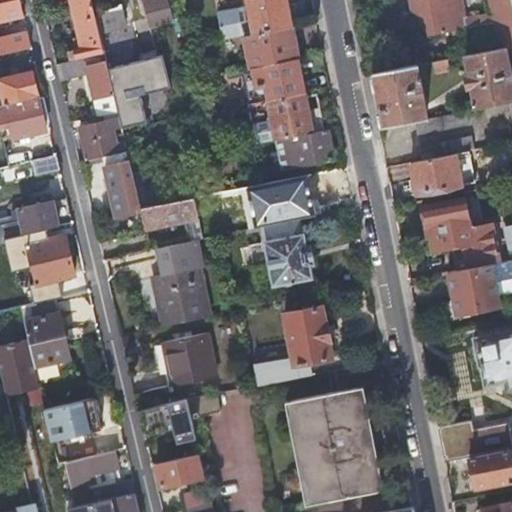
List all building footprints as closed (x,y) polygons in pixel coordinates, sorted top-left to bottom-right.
[(0,19),(23,15),(19,0),(4,0),(0,1),(0,54),(3,54),(31,47),(27,34),(3,40),(3,39),(0,39),(0,19)] [(71,0),(82,45),(69,48),(72,59),(105,51),(104,46),(92,0),(71,0)] [(144,0),(149,26),(175,22),(171,0),(144,0)] [(225,38),(247,34),(292,25),(286,0),(247,0),(248,3),(219,8),(225,38)] [(511,0),(489,0),(492,13),(465,19),(460,0),(411,0),(416,24),(423,22),(425,36),(495,23),(502,47),(505,46),(511,44),(511,0)] [(132,2),(102,9),(107,33),(138,25),(132,2)] [(247,34),(254,67),(295,58),(293,46),(296,45),(292,25),(247,34)] [(104,46),(105,51),(107,60),(119,110),(121,116),(123,127),(149,122),(129,41),(104,46)] [(511,100),(511,80),(505,46),(502,47),(466,54),(470,75),(465,75),(468,87),(472,86),(475,102),(473,102),(473,105),(475,105),(476,108),(509,101),(511,100)] [(72,59),(55,63),(59,79),(88,72),(87,64),(107,60),(105,51),(72,59)] [(450,69),(447,57),(433,60),(435,72),(450,69)] [(298,58),(295,58),(254,67),(241,69),(248,102),(250,101),(268,97),(304,90),(298,58)] [(87,64),(88,72),(98,115),(102,114),(119,110),(107,60),(87,64)] [(417,63),(373,72),(383,126),(410,120),(427,117),(424,98),(425,98),(423,86),(421,86),(420,79),(421,78),(421,75),(419,75),(417,63)] [(0,76),(0,81),(5,103),(37,95),(31,70),(0,76)] [(304,90),(268,97),(276,138),(319,130),(316,113),(309,114),(304,90)] [(0,120),(10,118),(12,130),(14,136),(45,129),(37,95),(5,103),(0,103),(0,120)] [(268,97),(250,101),(258,142),(267,140),(276,138),(268,97)] [(102,114),(104,120),(121,116),(119,110),(102,114)] [(465,110),(427,117),(410,120),(413,134),(468,123),(465,110)] [(79,125),(87,159),(103,156),(104,155),(129,149),(123,127),(121,116),(104,120),(79,125)] [(0,120),(0,126),(1,133),(12,130),(10,118),(0,120)] [(319,130),(276,138),(282,167),(334,156),(328,128),(319,130)] [(419,160),(455,153),(474,149),(471,135),(416,146),(419,160)] [(133,167),(129,149),(104,155),(103,156),(119,215),(143,207),(142,205),(141,198),(133,167)] [(56,153),(31,159),(34,174),(60,168),(56,153)] [(419,160),(411,162),(417,193),(462,185),(455,153),(419,160)] [(143,165),(133,167),(141,198),(142,205),(153,203),(143,165)] [(308,173),(249,184),(258,225),(299,217),(316,213),(308,173)] [(143,207),(146,222),(147,225),(200,215),(196,195),(153,203),(142,205),(143,207)] [(0,238),(72,221),(67,196),(19,207),(21,216),(0,220),(0,238)] [(427,223),(433,250),(456,245),(456,247),(454,250),(455,254),(456,258),(458,259),(460,267),(501,259),(493,222),(473,226),(466,196),(424,205),(425,209),(422,212),(424,222),(427,223)] [(258,225),(248,227),(259,284),(273,281),(274,283),(292,280),(292,282),(295,282),(294,280),(311,277),(308,265),(314,264),(311,246),(305,247),(299,217),(258,225)] [(26,242),(35,284),(74,275),(65,233),(52,236),(49,237),(48,231),(40,233),(41,239),(26,242)] [(154,276),(164,325),(209,316),(198,267),(203,266),(197,237),(157,245),(164,274),(154,276)] [(511,257),(501,259),(460,267),(448,270),(457,315),(501,306),(500,299),(506,298),(505,292),(505,291),(505,288),(505,286),(506,283),(511,271),(511,270),(511,269),(511,257)] [(334,357),(323,304),(284,313),(295,365),(334,357)] [(28,338),(35,366),(70,357),(59,312),(24,320),(28,338)] [(164,341),(174,385),(218,375),(208,331),(164,341)] [(481,364),(484,364),(488,382),(506,379),(508,390),(511,389),(511,332),(477,339),(477,341),(475,342),(473,347),(475,359),(478,361),(481,361),(481,364)] [(28,338),(0,344),(0,366),(5,386),(6,394),(20,390),(23,390),(27,389),(40,387),(38,379),(35,366),(28,338)] [(35,366),(38,379),(73,371),(70,357),(35,366)] [(256,371),(259,384),(283,379),(280,366),(256,371)] [(292,400),(312,503),(378,489),(357,386),(292,400)] [(30,403),(43,400),(40,387),(27,389),(30,403)] [(223,410),(219,392),(188,398),(192,416),(223,410)] [(108,427),(100,395),(93,396),(101,429),(108,427)] [(101,429),(93,396),(45,408),(52,440),(101,429)] [(188,398),(139,410),(144,430),(166,425),(167,429),(175,427),(178,441),(198,437),(194,422),(192,416),(188,398)] [(441,440),(445,460),(470,455),(477,453),(473,434),(441,440)] [(511,446),(509,447),(477,453),(470,455),(473,474),(469,475),(470,480),(475,480),(476,486),(511,478),(511,446)] [(118,466),(114,450),(98,454),(65,461),(75,498),(67,500),(68,508),(132,492),(138,491),(134,477),(121,480),(121,481),(90,488),(88,482),(93,481),(92,472),(118,466)] [(178,457),(157,462),(162,485),(203,475),(198,452),(178,457)] [(121,481),(121,480),(118,466),(92,472),(93,481),(88,482),(90,488),(121,481)] [(185,507),(213,501),(209,485),(181,491),(185,507)] [(130,511),(136,511),(132,492),(68,508),(69,511),(130,511)] [(185,507),(184,507),(185,511),(215,511),(213,501),(185,507)] [(511,511),(511,501),(483,508),(484,511),(511,511)]
